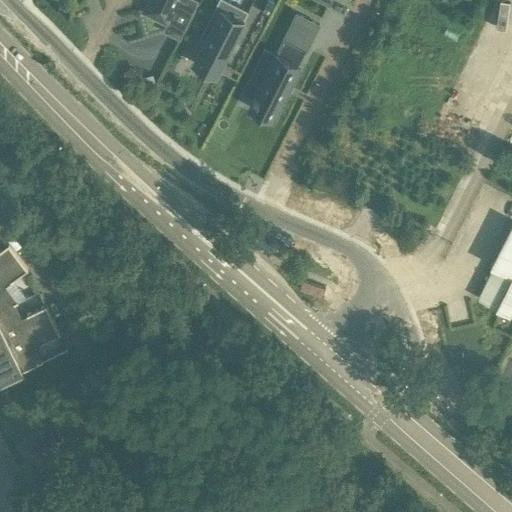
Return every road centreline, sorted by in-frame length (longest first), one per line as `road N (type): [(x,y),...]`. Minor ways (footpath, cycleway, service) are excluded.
road 1 (secondary): [(334,347),(0,31)]
road 2 (secondary): [(0,65),(99,168),(319,368)]
road 3 (residential): [(264,212),(151,141),(9,0)]
road 4 (residential): [(264,212),(367,0)]
road 5 (secondary): [(511,499),(334,347)]
road 6 (residential): [(334,347),(361,306),(387,289),(367,262),(264,212)]
road 7 (secondary): [(319,368),(482,511)]
